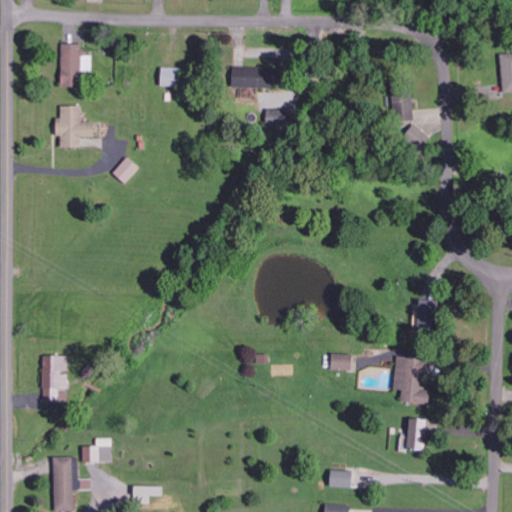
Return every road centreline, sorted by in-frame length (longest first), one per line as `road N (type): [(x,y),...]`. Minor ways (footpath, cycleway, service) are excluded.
road 1 (residential): [(8,16),(340,23),(398,37),(423,51),(439,75),(446,229),(466,255),(511,267)]
road 2 (secondary): [(6,511),(8,0)]
road 3 (residential): [(503,267),(493,511)]
